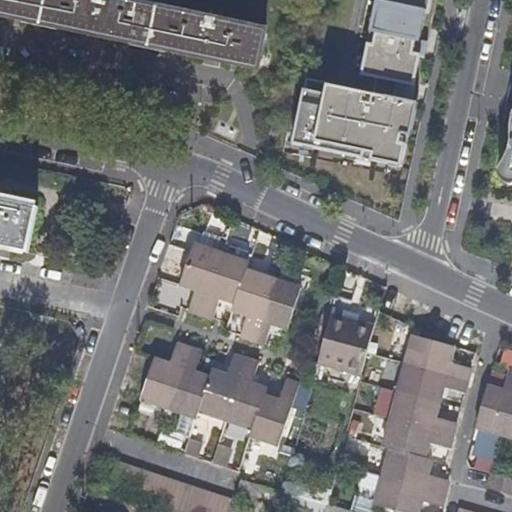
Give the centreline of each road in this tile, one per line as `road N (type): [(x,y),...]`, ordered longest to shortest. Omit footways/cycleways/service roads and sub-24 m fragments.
road 1 (residential): [(479,0),(420,268)]
road 2 (residential): [(171,160),(420,268)]
road 3 (unknown): [(500,303),(456,477),(470,494),(511,506)]
road 4 (residential): [(128,311),(65,511)]
road 5 (residential): [(171,160),(0,124)]
road 6 (residential): [(171,160),(128,311)]
road 7 (residential): [(128,311),(0,284)]
